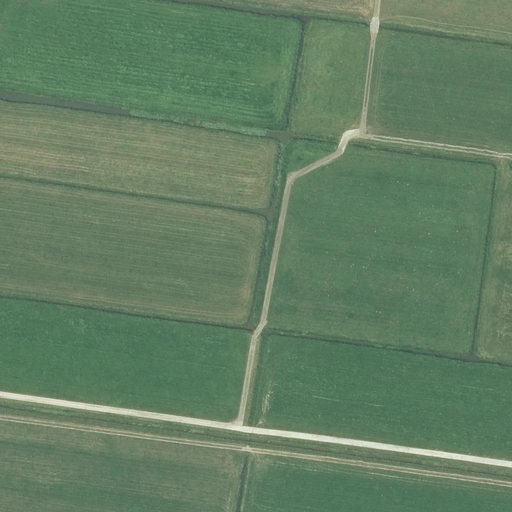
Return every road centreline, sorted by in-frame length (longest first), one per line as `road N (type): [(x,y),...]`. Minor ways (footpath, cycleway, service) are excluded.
road 1 (track): [(511,465),(238,428),(289,180),(360,134)]
road 2 (track): [(511,487),(0,418)]
road 3 (track): [(0,81),(278,123),(294,28)]
road 4 (track): [(511,155),(360,134),(377,0)]
road 5 (track): [(238,428),(0,396)]
road 6 (track): [(294,28),(111,0)]
